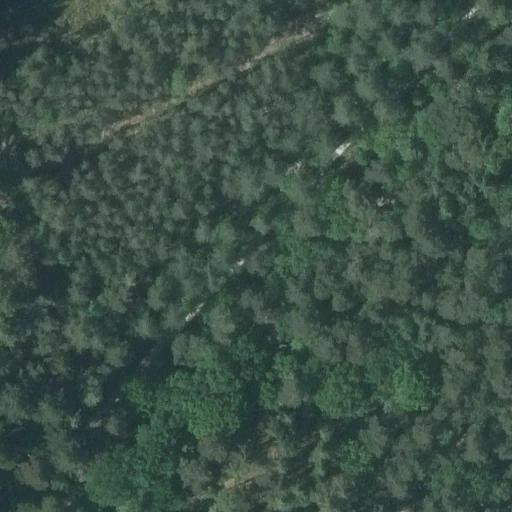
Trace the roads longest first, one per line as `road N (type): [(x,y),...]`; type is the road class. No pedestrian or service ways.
road 1 (track): [(511,66),(273,319)]
road 2 (track): [(0,153),(47,302),(77,337),(137,370)]
road 3 (track): [(185,413),(102,495),(67,511)]
road 4 (track): [(401,511),(352,387)]
road 5 (track): [(185,413),(273,319)]
